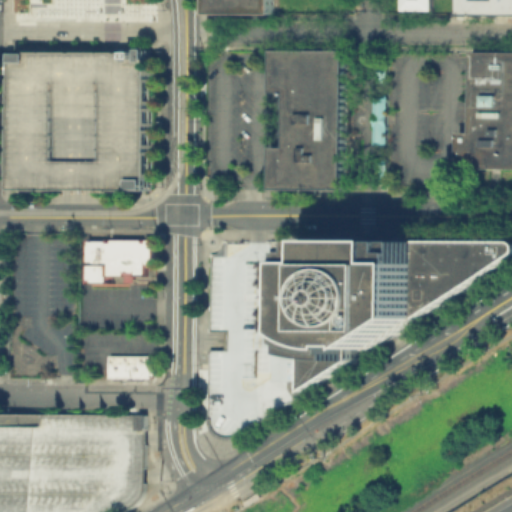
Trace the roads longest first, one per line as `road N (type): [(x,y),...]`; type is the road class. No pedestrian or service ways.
road 1 (secondary): [(208,495),(490,315)]
road 2 (residential): [(185,216),(511,216)]
road 3 (tertiary): [(208,495),(181,439),(185,216)]
road 4 (residential): [(0,217),(185,216)]
road 5 (tertiary): [(185,216),(186,32)]
road 6 (residential): [(0,395),(181,395)]
